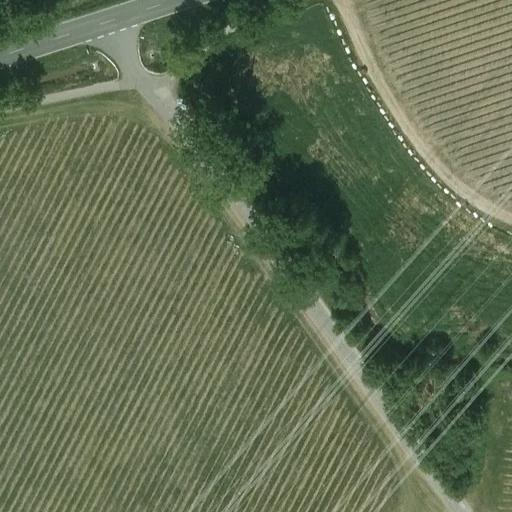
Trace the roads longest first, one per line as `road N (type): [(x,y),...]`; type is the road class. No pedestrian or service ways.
road 1 (unclassified): [(106,23),(459,511)]
road 2 (track): [(331,0),(413,140),(459,191),(511,223)]
